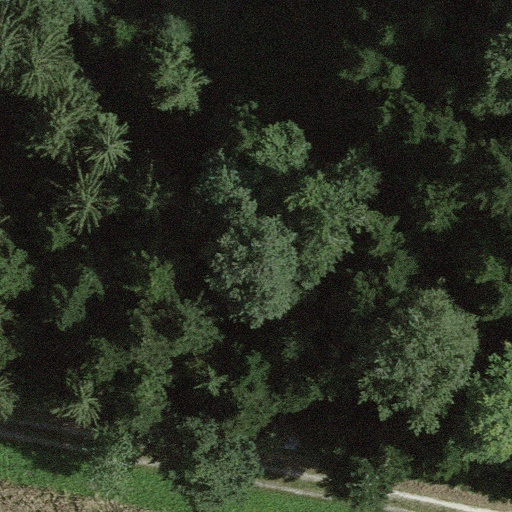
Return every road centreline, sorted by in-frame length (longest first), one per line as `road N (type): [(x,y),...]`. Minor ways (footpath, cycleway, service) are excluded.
road 1 (track): [(414,511),(0,436)]
road 2 (track): [(300,0),(324,66),(388,182),(440,254)]
